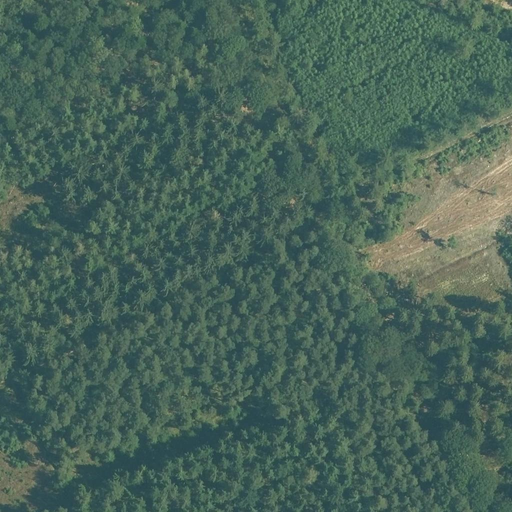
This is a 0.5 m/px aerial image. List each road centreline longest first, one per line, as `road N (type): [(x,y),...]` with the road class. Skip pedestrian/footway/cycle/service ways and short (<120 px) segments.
road 1 (track): [(468,511),(329,213)]
road 2 (track): [(329,213),(226,0)]
